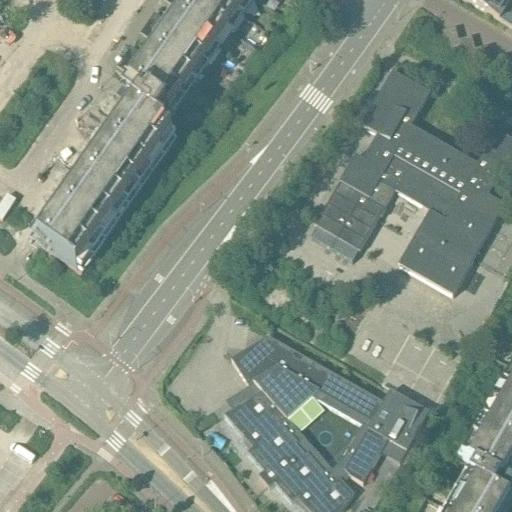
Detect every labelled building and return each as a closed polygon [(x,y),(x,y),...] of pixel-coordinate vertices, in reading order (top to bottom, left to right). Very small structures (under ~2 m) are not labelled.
[(196,0),(133,91),(132,90),(131,91),(132,93),(124,105),(135,113),(134,114),(135,115),(41,247),(40,248),(82,278),(177,142),(160,130),(168,117),(169,118),(170,117),(169,116),(251,0),(196,0)] [(175,11),(182,1),(181,0),(166,0),(164,4),(175,11)] [(511,0),(462,0),(461,1),(501,24),(509,11),(511,12),(511,0)] [(155,16),(148,26),(159,34),(166,24),(155,16)] [(151,44),(159,34),(148,26),(140,37),(151,44)] [(442,34),(449,58),(461,54),(459,43),(455,31),(442,34)] [(459,43),(461,54),(465,67),(478,63),(475,52),(471,40),(459,43)] [(475,52),(478,63),(481,76),(493,72),(491,62),(487,49),(475,52)] [(142,58),(131,50),(124,60),(135,68),(142,58)] [(491,62),(493,72),(497,85),(510,81),(507,71),(504,58),(491,62)] [(128,78),(135,68),(124,60),(117,70),(128,78)] [(317,232),(311,242),(353,266),(359,255),(360,256),(361,255),(360,255),(379,222),(380,222),(380,221),(380,220),(384,212),(385,213),(395,196),(403,200),(428,214),(430,216),(417,238),(399,270),(453,301),(474,264),(474,263),(504,210),(488,200),(502,176),(511,181),(511,179),(511,144),(497,136),(478,169),(412,131),(430,98),(392,77),(362,130),(378,140),(364,164),(356,159),(340,187),(341,188),(336,197),(335,197),(334,198),(335,198),(317,230),(316,230),(315,231),(317,232)] [(249,391),(254,388),(261,396),(231,415),(225,419),(253,452),(248,457),(264,475),(259,480),(269,493),(275,488),(292,506),(297,501),(306,511),(343,511),(354,499),(341,484),(348,478),(350,481),(363,488),(381,457),(388,444),(407,455),(429,417),(428,416),(390,394),(390,395),(383,407),(268,341),(232,364),(249,391)] [(504,511),(509,504),(510,504),(511,504),(511,486),(510,485),(509,486),(504,483),(511,468),(511,372),(509,371),(458,460),(477,471),(472,480),(471,480),(470,481),(471,482),(453,511),(504,511)]
